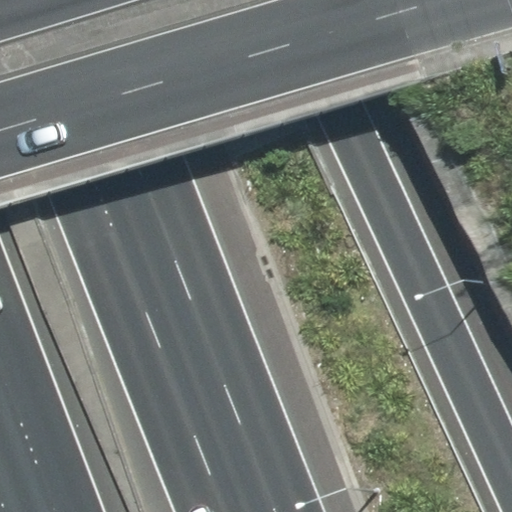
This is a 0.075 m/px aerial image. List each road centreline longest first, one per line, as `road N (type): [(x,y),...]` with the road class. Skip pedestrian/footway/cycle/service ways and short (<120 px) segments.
road 1 (motorway): [(24,0),(226,511)]
road 2 (motorway): [(288,0),(511,479)]
road 3 (primary): [(449,0),(0,132)]
road 4 (motorway): [(51,511),(0,378)]
